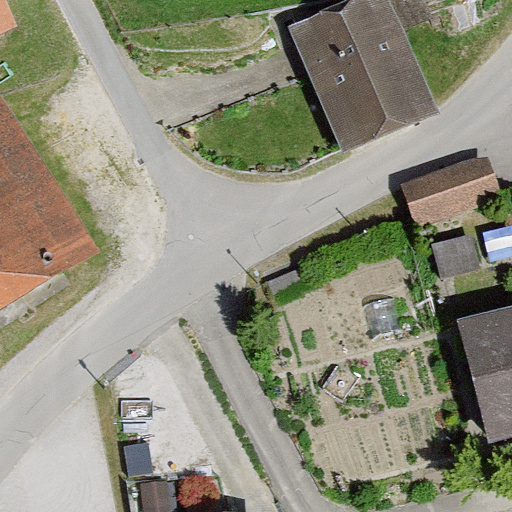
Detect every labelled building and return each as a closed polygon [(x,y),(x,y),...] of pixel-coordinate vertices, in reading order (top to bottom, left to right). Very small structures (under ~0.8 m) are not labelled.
[(386,0),(366,0),(285,34),(340,165),(438,125),(386,0)] [(0,6),(0,48),(16,42),(0,6)] [(0,323),(96,265),(0,108),(0,323)] [(487,163),(404,191),(416,227),(499,199),(487,163)] [(511,317),(458,331),(489,459),(511,453),(511,317)]
